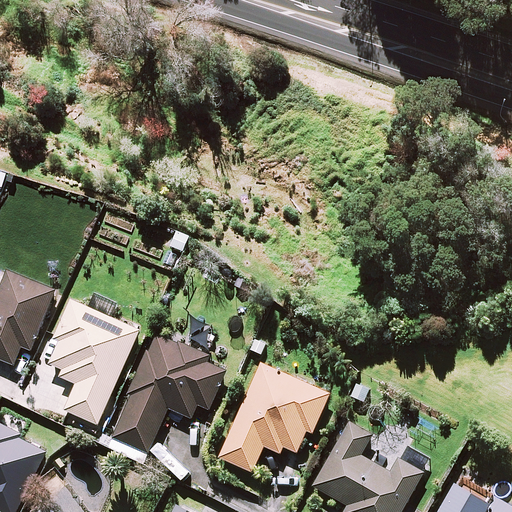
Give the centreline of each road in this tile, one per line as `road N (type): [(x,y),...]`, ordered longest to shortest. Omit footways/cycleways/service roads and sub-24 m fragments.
road 1 (trunk): [(511,100),(337,41),(272,7)]
road 2 (trunk): [(272,7),(396,25),(511,63)]
